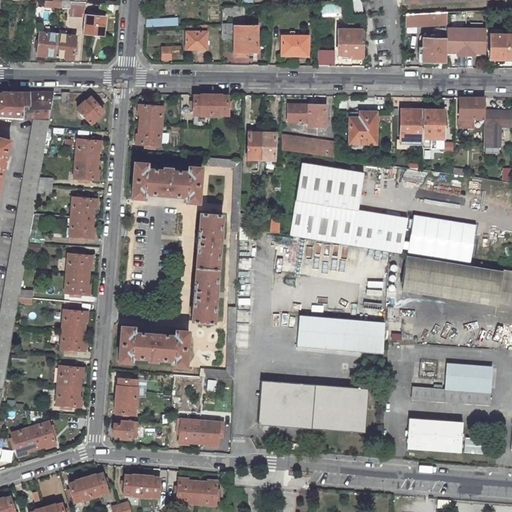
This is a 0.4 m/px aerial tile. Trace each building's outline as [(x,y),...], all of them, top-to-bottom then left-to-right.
[(61,1),(61,8),(70,8),(70,16),(85,16),(85,15),(85,11),(86,2),(74,1),(61,1)] [(86,2),(85,11),(106,13),(107,4),(86,2)] [(406,14),(405,26),(447,23),(447,12),(406,14)] [(83,33),(104,35),(106,17),(85,15),(85,16),(83,33)] [(146,19),(145,27),(179,27),(179,17),(146,19)] [(235,24),(222,24),(222,39),(235,39),(234,56),(247,56),(247,52),(257,52),(257,26),(235,26),(235,24)] [(207,31),(207,25),(186,26),(186,31),(186,50),(207,50),(207,31)] [(466,28),(447,28),(447,34),(447,38),(446,52),(457,52),(457,55),(466,55),(466,28)] [(486,52),(486,29),(466,28),(466,55),(469,55),(475,55),(475,52),(486,52)] [(348,57),(364,57),(364,29),(354,29),(348,29),(338,29),(338,54),(348,54),(348,57)] [(282,36),(281,55),(308,56),(308,36),(294,36),(295,31),(290,31),(290,36),(282,36)] [(55,56),(58,34),(39,32),(37,55),(46,56),(46,55),(55,56)] [(65,58),(74,59),(76,36),(58,34),(55,56),(65,57),(65,58)] [(511,34),(490,34),(490,58),(511,58),(511,34)] [(437,61),(446,61),(446,52),(447,38),(423,37),(423,46),(419,46),(419,53),(423,53),(423,61),(437,61)] [(181,53),(180,47),(162,48),(162,59),(170,59),(170,53),(181,53)] [(320,65),(336,64),(336,49),(319,50),(320,65)] [(423,61),(423,53),(419,53),(418,61),(425,64),(437,64),(437,61),(423,61)] [(0,117),(34,119),(49,120),(54,92),(2,92),(0,93),(0,117)] [(228,95),(221,95),(221,94),(201,94),(201,95),(193,95),(193,102),(193,107),(193,114),(194,114),(200,114),(200,115),(205,115),(221,115),(221,114),(228,114),(228,107),(228,102),(228,95)] [(77,108),(91,123),(99,116),(98,115),(103,110),(99,105),(96,102),(91,96),(86,101),(85,100),(77,108)] [(485,110),(485,98),(460,98),(459,108),(463,108),(462,118),(462,121),(459,121),(459,127),(473,127),(473,118),(484,118),(485,110)] [(160,145),(163,106),(158,106),(148,105),(139,104),(138,114),(140,114),(139,134),(137,134),(136,143),(145,144),(155,145),(160,145)] [(308,126),(325,126),(326,104),(288,104),(288,121),(308,122),(308,126)] [(349,111),(349,143),(376,143),(377,112),(366,111),(366,108),(360,108),(360,111),(349,111)] [(422,140),(423,109),(401,109),(400,139),(422,140)] [(444,110),(423,109),(422,140),(422,144),(422,148),(443,148),(444,127),(444,110)] [(511,111),(485,110),(484,118),(484,146),(486,146),(497,146),(500,146),(500,132),(500,126),(511,126),(511,111)] [(194,114),(194,124),(204,124),(205,115),(200,115),(200,114),(194,114)] [(49,120),(34,119),(0,315),(0,400),(2,390),(3,389),(18,304),(19,297),(20,290),(37,192),(39,177),(49,120)] [(248,132),(247,159),(249,159),(261,159),(262,132),(248,132)] [(262,132),(261,159),(274,160),(275,133),(262,132)] [(335,157),(335,143),(281,135),(281,149),(335,157)] [(0,180),(4,165),(6,166),(8,159),(6,158),(10,139),(0,136),(0,180)] [(77,139),(74,178),(79,178),(89,179),(98,180),(99,170),(97,170),(98,150),(100,150),(101,141),(92,140),(82,139),(77,139)] [(240,213),(242,160),(209,157),(208,165),(234,167),(232,231),(239,231),(239,227),(240,213)] [(199,202),(202,167),(189,166),(188,171),(172,170),(172,167),(163,167),(163,169),(147,168),(147,163),(134,162),(132,197),(144,198),(145,193),(187,196),(186,201),(199,202)] [(402,253),(407,217),(358,209),(364,173),(302,163),(290,235),(402,253)] [(52,178),(39,177),(37,192),(51,193),(52,178)] [(73,197),(70,236),(75,236),(85,237),(93,237),(94,228),(92,228),(94,208),(96,208),(96,199),(88,198),(78,197),(73,197)] [(193,303),(192,320),(214,322),(222,214),(200,213),(199,231),(198,231),(196,249),(197,249),(195,284),(194,284),(192,302),(193,303)] [(240,213),(239,227),(252,229),(254,216),(240,213)] [(272,218),(270,232),(280,233),(280,220),(272,218)] [(252,229),(239,227),(239,231),(239,239),(252,240),(252,229)] [(68,254),(65,292),(70,293),(80,294),(89,294),(90,285),(88,285),(89,265),(91,265),(92,255),(83,255),(73,254),(68,254)] [(406,255),(401,283),(498,299),(499,297),(503,271),(406,255)] [(511,299),(511,271),(503,270),(503,271),(499,297),(511,299)] [(33,291),(20,290),(19,297),(29,298),(32,298),(33,291)] [(200,377),(234,379),(236,307),(229,307),(227,370),(214,370),(207,369),(201,369),(200,377)] [(64,310),(61,348),(66,349),(76,350),(85,350),(85,341),(83,341),(85,321),(87,321),(88,311),(79,311),(69,310),(64,310)] [(383,353),(384,322),(298,319),(297,351),(383,353)] [(173,365),(186,366),(189,331),(176,330),(175,335),(134,332),(134,326),(121,326),(119,360),(131,361),(132,356),(148,358),(148,360),(157,360),(157,358),(174,360),(173,365)] [(434,388),(413,386),(412,399),(489,404),(492,367),(447,364),(445,388),(442,388),(442,385),(434,385),(434,388)] [(59,366),(56,404),(61,405),(71,406),(80,406),(81,397),(79,397),(80,377),(82,377),(83,368),(74,367),(64,366),(59,366)] [(118,378),(118,385),(117,385),(115,406),(116,406),(116,413),(122,413),(127,414),(134,414),(135,407),(136,407),(138,387),(136,386),(137,379),(130,379),(125,378),(118,378)] [(364,432),(368,388),(261,380),(258,424),(364,432)] [(463,422),(409,418),(407,448),(460,452),(463,422)] [(220,422),(181,419),(180,424),(180,434),(179,443),(188,443),(188,441),(208,443),(208,445),(218,446),(218,437),(219,427),(220,422)] [(137,422),(114,420),(113,434),(121,434),(120,438),(130,438),(130,435),(136,436),(137,422)] [(48,421),(11,433),(13,438),(16,447),(18,456),(27,453),(27,451),(46,445),(46,447),(56,444),(53,436),(50,426),(48,421)] [(466,438),(467,453),(486,453),(485,438),(466,438)] [(74,501),(81,499),(81,500),(101,494),(101,493),(108,490),(105,484),(104,479),(102,472),(95,475),(95,474),(75,480),(75,481),(69,483),(71,489),(72,494),(74,501)] [(123,493),(130,494),(130,495),(151,497),(151,495),(158,496),(159,489),(159,484),(160,477),(153,477),(153,475),(132,474),(132,475),(125,475),(124,481),(124,486),(123,493)] [(177,502),(215,505),(216,500),(217,489),(217,481),(208,480),(208,482),(188,480),(188,478),(178,478),(178,486),(177,496),(177,502)] [(0,511),(14,511),(13,507),(12,502),(10,496),(3,498),(3,497),(0,497),(0,511)] [(113,511),(130,511),(128,502),(112,506),(113,511)] [(64,511),(63,509),(62,503),(55,505),(54,504),(35,509),(35,511),(30,511),(64,511)]
